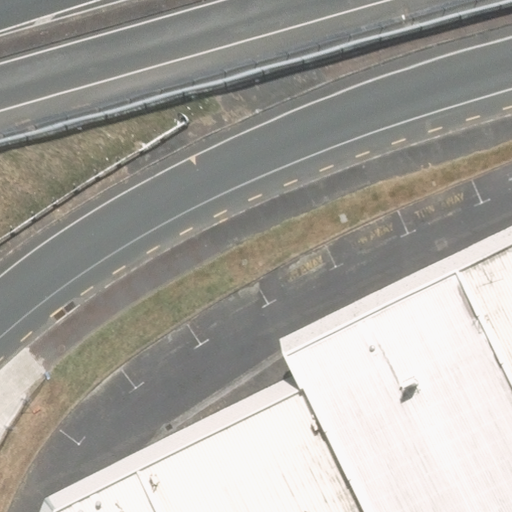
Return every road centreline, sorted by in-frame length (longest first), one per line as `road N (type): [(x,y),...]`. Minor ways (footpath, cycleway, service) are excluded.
road 1 (primary): [(511,70),(236,167),(116,228),(0,312)]
road 2 (secondary): [(299,0),(0,83)]
